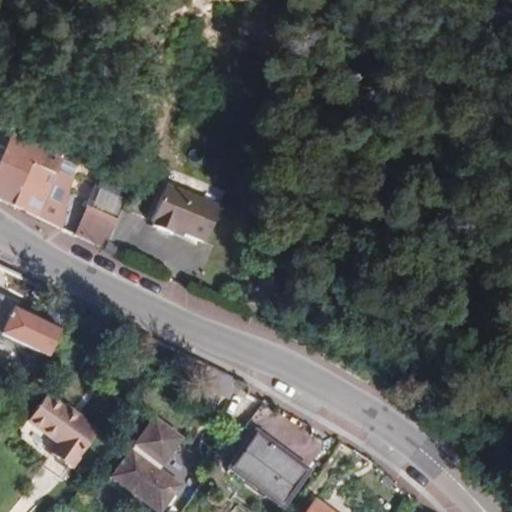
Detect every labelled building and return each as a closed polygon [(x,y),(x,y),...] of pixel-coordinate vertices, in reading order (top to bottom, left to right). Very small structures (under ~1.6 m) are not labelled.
[(0,144),(5,147),(12,132),(6,129),(0,142),(0,144)] [(0,157),(0,199),(61,228),(70,188),(81,161),(12,132),(5,147),(0,157)] [(80,237),(105,249),(112,231),(132,182),(105,169),(99,186),(95,185),(87,207),(91,208),(80,237)] [(163,195),(216,217),(220,207),(167,186),(163,195)] [(205,242),(216,217),(163,195),(149,225),(156,227),(169,233),(173,235),(175,229),(185,233),(205,242)] [(75,235),(80,237),(91,208),(87,207),(75,235)] [(169,233),(156,227),(154,232),(167,238),(169,233)] [(182,239),(185,233),(175,229),(173,235),(182,239)] [(281,280),(265,272),(257,289),(273,296),(281,280)] [(0,332),(47,355),(50,351),(59,328),(78,303),(59,294),(46,322),(26,312),(29,308),(19,304),(20,301),(0,291),(0,332)] [(182,353),(175,362),(193,371),(191,364),(194,359),(182,353)] [(193,371),(201,379),(208,366),(194,359),(191,364),(193,371)] [(227,400),(238,381),(208,366),(201,379),(198,384),(227,400)] [(42,467),(62,481),(97,433),(48,395),(29,421),(59,444),(42,467)] [(279,507),(305,472),(255,435),(229,470),(279,507)] [(160,511),(179,486),(132,451),(112,476),(160,511)] [(306,511),(330,511),(315,500),(306,511)]
